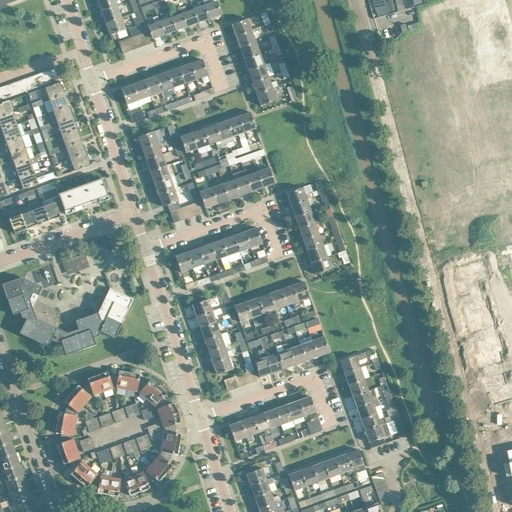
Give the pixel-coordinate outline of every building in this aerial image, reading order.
[(120,0),(98,0),(97,0),(101,12),(117,6),(122,4),(120,0)] [(139,11),(135,0),(130,2),(134,13),(139,11)] [(160,7),(166,5),(164,0),(163,0),(152,4),(154,9),(156,13),(161,11),(160,7)] [(216,2),(215,0),(207,0),(203,2),(203,3),(209,19),(213,17),(215,19),(220,17),(220,15),(221,14),(216,2)] [(381,0),(372,0),(375,9),(377,9),(383,7),(381,0)] [(392,0),(385,0),(387,6),(383,7),(377,9),(379,16),(388,13),(388,12),(396,10),(392,0)] [(209,19),(203,3),(192,7),(193,10),(198,22),(209,19)] [(143,13),(154,9),(152,4),(141,8),(143,13)] [(121,18),(117,6),(101,12),(105,23),(121,18)] [(198,22),(193,10),(186,12),(184,7),(180,8),(182,14),(186,27),(198,22)] [(147,33),(139,11),(134,13),(138,25),(128,29),(131,38),(135,37),(141,35),(147,33)] [(266,13),(261,14),(265,27),(270,25),(268,21),(266,13)] [(186,27),(182,14),(171,18),(175,31),(186,27)] [(164,35),(159,22),(157,16),(153,18),(155,24),(148,26),(152,39),(164,35)] [(125,29),(121,18),(105,23),(112,41),(118,38),(116,32),(125,29)] [(175,31),(171,18),(159,22),(164,35),(175,31)] [(252,32),(247,19),(231,25),(236,37),(252,32)] [(256,43),(252,32),(236,37),(240,49),(256,43)] [(511,32),(503,34),(506,50),(511,48),(511,32)] [(151,44),(147,33),(141,35),(145,46),(151,44)] [(503,34),(493,36),(496,52),(506,50),(503,34)] [(145,46),(141,35),(135,37),(139,48),(145,46)] [(493,35),(483,37),(483,38),(486,54),(496,52),(493,36),(493,35)] [(278,48),(274,36),(269,38),(273,50),(278,48)] [(135,37),(131,38),(130,39),(134,50),(139,48),(135,37)] [(483,38),(473,40),(476,56),(486,54),(483,38)] [(134,50),(130,39),(124,41),(128,52),(134,50)] [(128,52),(124,41),(119,43),(123,54),(128,52)] [(260,54),(256,43),(240,49),(244,60),(260,54)] [(457,43),(445,45),(449,66),(461,63),(457,43)] [(445,45),(433,48),(437,68),(449,66),(445,45)] [(433,48),(421,50),(425,71),(437,68),(433,48)] [(264,66),(260,54),(244,60),(248,72),(264,66)] [(208,76),(202,60),(190,64),(196,80),(208,76)] [(196,80),(190,64),(179,68),(185,84),(196,80)] [(268,77),(264,66),(248,72),(252,83),(268,77)] [(59,80),(55,68),(49,71),(53,82),(59,80)] [(185,84),(179,68),(167,73),(173,89),(185,84)] [(53,82),(49,71),(44,73),(48,84),(53,82)] [(414,72),(395,75),(398,88),(417,84),(414,72)] [(48,84),(44,73),(38,75),(42,86),(48,84)] [(173,89),(167,73),(156,77),(161,93),(173,89)] [(42,86),(38,75),(32,77),(36,88),(42,86)] [(36,88),(32,77),(26,79),(30,90),(36,88)] [(161,93),(156,77),(144,81),(149,97),(161,93)] [(271,84),(268,77),(252,83),(253,84),(251,86),(253,90),(255,90),(257,95),(272,89),(278,87),(276,82),(271,84)] [(30,90),(26,79),(21,81),(25,92),(30,90)] [(25,92),(21,81),(15,83),(19,94),(25,92)] [(149,97),(144,81),(133,85),(138,101),(149,97)] [(64,89),(62,82),(44,88),(49,101),(64,95),(62,90),(64,89)] [(19,94),(15,83),(9,85),(13,96),(19,94)] [(417,84),(398,88),(400,100),(419,96),(417,84)] [(13,96),(9,85),(3,87),(7,98),(13,96)] [(138,101),(133,85),(121,89),(126,105),(138,101)] [(466,85),(453,88),(458,108),(470,106),(466,85)] [(297,101),(292,87),(287,88),(292,102),(297,101)] [(214,94),(212,88),(201,92),(201,93),(203,98),(214,94)] [(453,88),(442,90),(446,111),(458,108),(453,88)] [(276,100),(272,89),(257,95),(261,106),(276,100)] [(442,90),(429,93),(434,113),(446,111),(442,90)] [(70,106),(67,98),(65,99),(64,95),(49,101),(53,112),(70,106)] [(0,117),(12,113),(8,101),(0,104),(0,117)] [(39,106),(38,107),(36,102),(31,104),(36,118),(40,117),(43,116),(39,106)] [(70,114),(73,113),(70,106),(53,112),(57,124),(72,118),(70,114)] [(156,115),(164,112),(162,107),(154,110),(156,115)] [(133,124),(145,119),(143,114),(142,111),(130,115),(131,118),(133,124)] [(0,131),(16,125),(12,113),(0,117),(0,131)] [(250,113),(238,117),(244,134),(255,129),(250,113)] [(43,126),(40,117),(36,118),(41,132),(46,131),(45,126),(43,126)] [(246,139),(244,134),(238,117),(226,122),(232,138),(238,136),(240,141),(246,139)] [(78,130),(76,122),(74,122),(72,118),(57,124),(61,136),(78,130)] [(38,133),(33,119),(28,121),(31,130),(33,135),(38,133)] [(232,138),(226,122),(214,126),(222,146),(233,142),(232,138)] [(20,137),(16,125),(0,131),(0,132),(2,139),(4,138),(5,142),(20,137)] [(175,133),(172,125),(167,127),(170,135),(175,133)] [(222,146),(214,126),(203,130),(208,146),(215,144),(218,151),(223,150),(222,146)] [(79,137),(81,136),(78,130),(61,136),(66,147),(81,142),(79,137)] [(208,146),(203,130),(191,134),(197,150),(208,146)] [(50,140),(46,131),(41,132),(44,142),(50,140)] [(157,143),(153,132),(137,137),(142,149),(157,143)] [(41,143),(38,133),(33,135),(36,144),(41,143)] [(197,150),(191,134),(180,138),(185,154),(197,150)] [(25,149),(20,137),(5,142),(7,147),(5,148),(8,155),(25,149)] [(53,149),(50,140),(44,142),(48,151),(53,149)] [(87,153),(84,145),(82,146),(81,142),(66,147),(70,159),(87,153)] [(45,152),(41,143),(36,144),(40,154),(45,152)] [(162,155),(157,143),(142,149),(146,160),(162,155)] [(238,156),(250,152),(248,146),(236,151),(238,156)] [(29,160),(25,149),(8,155),(10,162),(12,162),(14,166),(29,160)] [(253,160),(265,156),(263,150),(251,154),(253,160)] [(234,157),(238,156),(236,151),(232,152),(233,153),(225,156),(227,161),(235,159),(234,157)] [(492,151),(480,153),(484,174),(496,171),(492,151)] [(87,161),(89,160),(87,153),(70,159),(74,171),(89,165),(87,161)] [(480,153),(468,155),(472,176),(484,174),(480,153)] [(241,164),(253,160),(251,154),(239,159),(241,164)] [(166,166),(162,155),(146,160),(150,172),(166,166)] [(468,155),(456,158),(460,179),(472,176),(468,155)] [(33,172),(29,160),(14,166),(15,170),(14,171),(16,178),(33,172)] [(169,165),(166,166),(150,172),(154,184),(174,177),(169,165)] [(216,167),(205,171),(207,176),(218,172),(216,167)] [(275,184),(269,168),(257,172),(263,188),(275,184)] [(37,184),(33,172),(16,178),(19,186),(21,185),(22,189),(37,184)] [(263,188),(257,172),(245,176),(251,192),(263,188)] [(251,192),(245,176),(234,180),(239,197),(251,192)] [(178,188),(174,177),(154,184),(158,195),(178,188)] [(108,187),(105,181),(104,178),(58,194),(60,197),(59,197),(64,209),(66,215),(109,199),(105,188),(108,187)] [(239,197),(234,180),(222,185),(228,201),(239,197)] [(320,181),(315,183),(319,195),(325,193),(320,181)] [(427,184),(425,184),(426,187),(428,197),(430,196),(447,193),(444,181),(427,184)] [(197,195),(194,187),(193,183),(187,185),(189,189),(191,197),(197,195)] [(228,201),(222,185),(210,189),(216,205),(228,201)] [(182,193),(180,187),(178,188),(158,195),(162,207),(178,201),(176,195),(182,193)] [(305,194),(302,188),(286,193),(291,205),(306,200),(312,198),(310,193),(305,194)] [(216,205),(210,189),(199,193),(205,209),(216,205)] [(327,201),(325,193),(319,195),(322,203),(327,201)] [(447,193),(430,196),(432,209),(451,205),(448,193),(447,193)] [(501,193),(489,196),(493,216),(505,214),(501,193)] [(489,196),(477,198),(481,219),(493,216),(489,196)] [(58,211),(64,209),(59,197),(54,199),(55,203),(43,207),(48,221),(60,217),(58,211)] [(12,203),(10,198),(0,202),(0,206),(1,207),(12,203)] [(477,198),(465,201),(469,221),(481,219),(477,198)] [(311,211),(306,200),(291,205),(295,217),(311,211)] [(202,214),(198,202),(192,204),(196,216),(202,214)] [(37,225),(32,211),(29,204),(18,209),(20,215),(26,229),(37,225)] [(196,216),(192,204),(187,206),(191,217),(196,216)] [(191,217),(187,206),(181,208),(185,219),(191,217)] [(48,221),(43,207),(32,211),(37,225),(48,221)] [(185,219),(181,208),(175,210),(179,221),(185,219)] [(179,221),(175,210),(170,212),(173,223),(179,221)] [(333,217),(330,210),(325,211),(327,218),(333,217)] [(315,223),(311,211),(295,217),(299,228),(315,223)] [(26,229),(20,215),(9,219),(14,233),(26,229)] [(335,224),(333,217),(327,218),(330,226),(335,224)] [(319,234),(315,223),(299,228),(303,240),(319,234)] [(262,244),(256,228),(245,232),(250,248),(262,244)] [(250,248),(245,232),(233,236),(239,252),(250,248)] [(341,240),(338,233),(333,235),(335,242),(341,240)] [(323,246),(319,234),(303,240),(307,251),(323,246)] [(239,252),(233,236),(221,241),(227,256),(239,252)] [(345,251),(341,240),(335,242),(340,253),(345,251)] [(227,256),(221,241),(210,245),(215,260),(227,256)] [(215,260),(210,245),(198,249),(204,265),(215,260)] [(327,257),(323,246),(307,251),(311,263),(327,257)] [(204,265),(198,249),(186,253),(192,269),(204,265)] [(345,251),(340,253),(337,254),(339,258),(341,258),(344,265),(349,263),(345,251)] [(192,269),(186,253),(175,257),(180,273),(192,269)] [(268,262),(266,256),(254,261),(255,262),(257,266),(268,262)] [(331,270),(327,257),(311,263),(315,275),(331,270)] [(481,264),(458,270),(461,282),(475,278),(484,276),(481,264)] [(36,301),(42,287),(24,279),(21,278),(2,285),(13,315),(20,313),(22,318),(26,320),(19,334),(48,347),(51,340),(56,343),(61,341),(66,356),(95,345),(93,338),(98,336),(100,332),(114,338),(121,324),(97,313),(75,321),(78,329),(67,333),(57,329),(59,323),(54,309),(36,301)] [(461,282),(455,284),(458,296),(478,290),(475,278),(461,282)] [(187,291),(199,287),(197,281),(185,285),(187,291)] [(304,282),(292,286),(298,302),(309,298),(304,282)] [(299,307),(298,302),(292,286),(280,290),(286,306),(292,304),(294,309),(299,307)] [(132,299),(109,288),(97,313),(121,324),(132,299)] [(286,306),(280,290),(269,294),(274,310),(286,306)] [(229,301),(226,293),(220,295),(223,303),(229,301)] [(274,310),(269,294),(257,298),(263,314),(274,310)] [(263,314),(257,298),(246,303),(251,318),(263,314)] [(211,311),(207,300),(191,305),(196,317),(211,311)] [(484,302),(464,307),(467,319),(487,314),(484,302)] [(251,318),(246,303),(234,307),(240,323),(251,318)] [(234,317),(231,309),(226,311),(229,318),(234,317)] [(216,323),(211,311),(196,317),(200,329),(216,323)] [(487,314),(467,319),(471,331),(493,325),(489,313),(487,314)] [(307,329),(319,325),(317,319),(305,323),(307,329)] [(220,335),(216,323),(200,329),(204,340),(220,335)] [(295,333),(307,329),(305,323),(293,328),(295,333)] [(269,333),(267,328),(260,330),(262,336),(269,333)] [(295,333),(293,328),(286,330),(288,336),(295,333)] [(279,339),(277,333),(270,336),(272,341),(279,339)] [(224,346),(220,335),(204,340),(208,352),(224,346)] [(329,353),(323,337),(311,341),(317,357),(329,353)] [(497,337),(477,342),(481,354),(497,350),(500,349),(497,337)] [(282,370),(276,354),(270,356),(264,338),(258,340),(262,350),(270,374),(282,370)] [(246,351),(242,340),(237,342),(241,353),(246,351)] [(256,347),(254,341),(247,344),(249,350),(256,347)] [(317,357),(311,341),(300,345),(305,361),(317,357)] [(294,366),(288,350),(286,344),(281,346),(283,351),(276,354),(282,370),(294,366)] [(305,361),(300,345),(288,350),(294,366),(305,361)] [(226,352),(224,346),(208,352),(212,363),(228,358),(233,356),(231,350),(226,352)] [(270,374),(262,350),(257,351),(260,360),(253,362),(259,378),(270,374)] [(481,354),(475,356),(478,368),(500,362),(497,350),(481,354)] [(363,353),(355,356),(339,362),(344,374),(360,368),(357,361),(365,359),(363,353)] [(253,371),(247,356),(242,357),(245,365),(244,365),(246,373),(252,371),(253,371)] [(232,369),(228,358),(212,363),(216,375),(232,369)] [(380,369),(377,361),(372,364),(375,371),(380,369)] [(364,379),(360,368),(344,374),(348,385),(364,379)] [(126,390),(129,373),(119,371),(117,378),(113,378),(114,387),(116,387),(115,388),(126,390)] [(256,382),(252,371),(246,373),(250,384),(256,382)] [(114,387),(113,378),(109,379),(107,372),(97,375),(103,392),(113,388),(112,387),(114,387)] [(139,375),(129,373),(126,390),(136,392),(136,391),(138,391),(142,383),(138,382),(139,375)] [(250,384),(246,373),(240,375),(244,386),(250,384)] [(501,374),(481,380),(485,392),(490,390),(504,386),(501,374)] [(103,392),(97,375),(87,379),(90,386),(86,388),(91,395),(93,394),(93,395),(103,392)] [(244,386),(240,375),(235,377),(239,388),(244,386)] [(239,388),(235,377),(229,379),(233,390),(239,388)] [(233,390),(229,379),(224,381),(228,392),(233,390)] [(368,391),(364,379),(348,385),(352,397),(368,391)] [(147,400),(158,386),(150,380),(145,386),(142,383),(138,391),(139,392),(139,393),(147,400)] [(511,384),(504,386),(490,390),(494,402),(511,397),(511,384)] [(91,395),(86,388),(83,391),(77,386),(70,394),(84,405),(91,397),(90,396),(91,395)] [(166,393),(158,386),(147,400),(155,407),(155,406),(157,407),(164,402),(161,399),(166,393)] [(370,397),(368,391),(352,397),(356,408),(376,401),(374,395),(370,397)] [(84,405),(70,394),(64,402),(70,407),(67,410),(75,414),(76,412),(77,413),(84,405)] [(315,413),(309,397),(297,401),(303,417),(315,413)] [(303,417),(297,401),(286,405),(292,421),(303,417)] [(378,406),(376,401),(356,408),(360,420),(376,414),(374,408),(378,406)] [(176,409),(173,403),(165,406),(164,402),(157,407),(157,409),(156,409),(158,415),(160,419),(178,412),(176,409)] [(140,415),(136,404),(130,406),(134,417),(140,415)] [(292,421),(286,405),(274,409),(280,425),(292,421)] [(134,417),(130,406),(124,408),(128,419),(134,417)] [(397,415),(394,407),(389,409),(386,410),(391,422),(393,421),(398,419),(397,415)] [(123,408),(117,410),(121,422),(127,420),(123,408)] [(280,425),(274,409),(263,414),(269,429),(280,425)] [(75,415),(75,414),(67,410),(66,414),(59,413),(57,423),(74,426),(76,416),(75,415)] [(121,422),(117,410),(111,412),(115,424),(121,422)] [(153,411),(148,413),(142,415),(144,421),(155,417),(153,411)] [(180,423),(179,416),(178,412),(160,419),(161,422),(163,429),(164,428),(165,430),(174,429),(173,425),(180,423)] [(109,413),(104,415),(108,426),(113,424),(109,413)] [(271,435),(269,429),(263,414),(251,418),(257,434),(263,431),(265,437),(271,435)] [(378,420),(376,414),(360,420),(364,431),(380,426),(385,424),(383,418),(378,420)] [(108,426),(104,415),(98,417),(102,428),(108,426)] [(96,418),(90,420),(94,431),(100,429),(96,418)] [(257,434),(251,418),(240,422),(245,438),(248,443),(254,441),(252,435),(257,434)] [(322,431),(318,419),(306,424),(308,430),(310,435),(322,431)] [(402,431),(398,419),(393,421),(397,433),(402,431)] [(94,431),(90,420),(85,422),(89,433),(94,431)] [(245,438),(240,422),(228,426),(234,442),(245,438)] [(72,436),(74,426),(57,423),(55,433),(63,435),(62,439),(71,438),(71,436),(72,436)] [(160,429),(158,424),(146,428),(149,433),(155,431),(160,429)] [(387,429),(385,424),(380,426),(364,431),(368,442),(368,443),(384,437),(389,435),(387,429)] [(173,433),(174,429),(165,430),(165,432),(163,431),(162,442),(179,445),(181,434),(173,433)] [(0,445),(10,442),(6,431),(0,433),(0,445)] [(151,446),(147,435),(141,437),(145,448),(151,446)] [(81,447),(93,443),(91,437),(79,441),(81,447)] [(145,448),(141,437),(136,439),(140,450),(145,448)] [(71,439),(71,438),(62,439),(63,442),(56,445),(60,455),(76,449),(73,439),(71,439)] [(140,456),(134,439),(128,441),(132,453),(135,458),(140,456)] [(132,453),(128,441),(122,443),(127,455),(132,453)] [(0,458),(14,453),(10,442),(0,445),(0,458)] [(177,455),(179,445),(162,442),(160,452),(161,452),(161,454),(169,458),(170,454),(177,455)] [(83,453),(95,449),(93,443),(81,447),(83,453)] [(125,455),(121,444),(115,446),(119,457),(125,455)] [(119,457),(115,446),(109,448),(113,459),(119,457)] [(80,459),(76,449),(60,455),(63,465),(70,462),(72,466),(79,461),(79,459),(80,459)] [(111,460),(107,449),(102,451),(106,462),(111,460)] [(365,470),(359,452),(358,450),(350,452),(346,454),(353,474),(353,475),(365,470)] [(106,462),(102,451),(96,453),(100,464),(106,462)] [(17,461),(20,460),(17,452),(14,453),(0,458),(0,471),(18,465),(17,461)] [(248,457),(246,452),(238,455),(240,460),(248,457)] [(166,461),(169,458),(161,454),(160,455),(159,455),(152,463),(165,474),(172,466),(166,461)] [(347,476),(353,474),(346,454),(334,458),(340,474),(346,472),(347,476)] [(340,474),(334,458),(323,462),(329,478),(340,474)] [(78,481),(89,468),(81,461),(81,462),(79,461),(72,466),(75,469),(70,475),(78,481)] [(267,467),(265,461),(250,466),(252,472),(245,474),(249,486),(265,480),(261,469),(267,467)] [(283,473),(279,462),(274,464),(278,475),(283,473)] [(329,478),(323,462),(311,467),(316,483),(329,478)] [(159,482),(165,474),(152,463),(145,471),(146,471),(145,473),(150,480),(153,477),(159,482)] [(21,472),(24,471),(21,464),(18,465),(0,471),(0,480),(1,484),(22,476),(21,472)] [(316,483),(311,467),(299,471),(305,487),(316,483)] [(94,485),(98,477),(97,475),(89,468),(78,481),(86,488),(91,482),(94,485)] [(305,487),(299,471),(287,475),(293,491),(305,487)] [(146,481),(150,480),(145,473),(143,473),(143,472),(133,476),(139,492),(149,489),(146,481)] [(384,479),(382,473),(371,477),(373,483),(384,479)] [(26,487),(22,476),(1,484),(5,495),(26,487)] [(107,495),(110,478),(100,476),(100,477),(98,477),(94,485),(98,486),(97,493),(107,495)] [(139,492),(133,476),(123,479),(124,480),(122,481),(123,490),(127,489),(129,496),(139,492)] [(119,489),(123,490),(122,481),(120,481),(120,480),(110,478),(107,495),(117,497),(119,489)] [(273,484),(271,478),(265,480),(249,486),(254,497),(269,492),(275,489),(273,484)] [(369,483),(368,478),(360,480),(362,486),(369,483)] [(386,485),(384,479),(373,483),(375,489),(386,485)] [(352,483),(344,486),(346,492),(354,489),(352,483)] [(377,494),(388,490),(386,485),(375,489),(377,494)] [(335,496),(346,492),(344,486),(333,490),(335,496)] [(380,511),(377,503),(370,505),(366,494),(373,491),(371,486),(359,490),(364,503),(366,511),(380,511)] [(30,499),(26,487),(5,495),(9,506),(14,505),(30,499)] [(323,500),(335,496),(333,490),(321,495),(323,500)] [(390,496),(388,490),(377,494),(379,500),(390,496)] [(271,498),(269,492),(254,497),(258,509),(280,501),(278,495),(271,498)] [(357,497),(355,492),(347,494),(349,500),(357,497)] [(342,502),(349,500),(347,494),(340,497),(342,502)] [(323,500),(321,495),(309,499),(311,504),(323,500)] [(392,502),(390,496),(379,500),(381,506),(392,502)] [(292,497),(287,499),(291,510),(296,508),(292,497)] [(28,511),(35,510),(30,499),(14,505),(16,511),(14,511),(28,511)] [(311,504),(309,499),(298,503),(300,509),(311,504)] [(282,507),(280,501),(258,509),(258,511),(276,511),(276,509),(282,507)] [(366,511),(364,503),(358,505),(360,509),(353,511),(366,511)]
